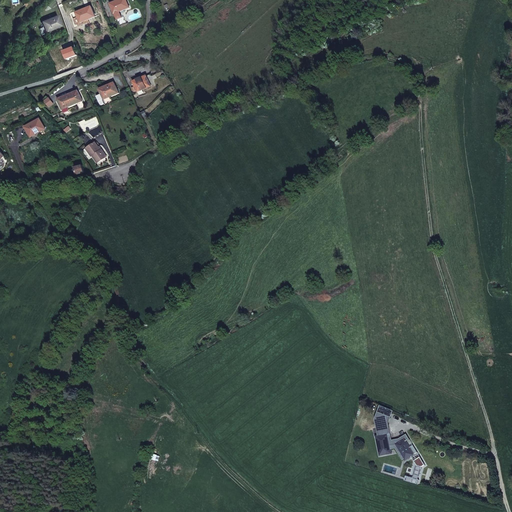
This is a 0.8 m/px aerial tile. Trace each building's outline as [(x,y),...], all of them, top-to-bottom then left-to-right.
[(129,8),(126,0),(118,0),(110,4),(114,14),(129,8)] [(95,17),(91,7),(76,13),(80,23),(95,17)] [(61,26),(57,16),(42,22),(44,27),(40,29),(42,35),(46,34),(45,32),(46,32),(61,26)] [(154,81),(151,74),(147,76),(146,76),(133,82),(137,92),(151,86),(150,85),(153,84),(154,81)] [(119,93),(115,83),(100,89),(102,94),(97,96),(101,105),(104,104),(103,100),(119,93)] [(82,101),(78,91),(58,99),(62,110),(82,101)] [(45,129),(40,119),(25,127),(30,136),(37,132),(38,133),(45,129)] [(96,142),(89,147),(91,150),(90,151),(93,156),(98,163),(107,157),(102,150),(101,150),(96,142)] [(78,167),(75,168),(77,175),(85,173),(83,166),(78,167)] [(375,418),(378,427),(388,425),(388,424),(390,418),(377,414),(375,418)] [(378,427),(380,436),(387,435),(390,434),(388,425),(378,427)] [(405,460),(414,455),(406,441),(410,439),(407,434),(395,441),(395,442),(392,443),(392,440),(389,440),(387,435),(380,436),(376,437),(378,444),(382,443),(384,451),(396,448),(403,460),(405,459),(405,460)] [(382,443),(378,444),(381,456),(392,453),(391,449),(384,451),(382,443)]
